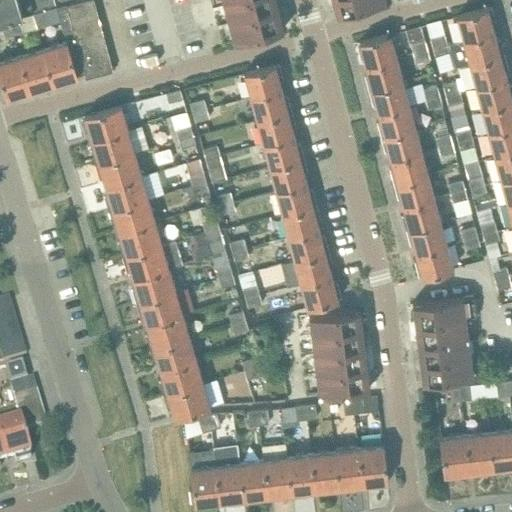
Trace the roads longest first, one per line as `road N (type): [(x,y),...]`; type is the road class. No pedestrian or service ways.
road 1 (residential): [(411,511),(385,300),(304,0)]
road 2 (residential): [(98,482),(15,208)]
